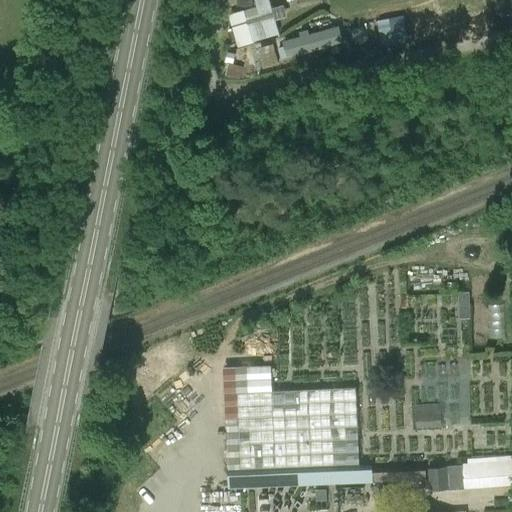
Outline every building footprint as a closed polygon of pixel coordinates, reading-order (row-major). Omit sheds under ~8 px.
[(229,13),(239,47),(255,43),(254,41),(281,34),(270,0),(256,0),(260,12),(248,16),(246,9),(229,13)] [(287,57),(344,40),(339,23),(283,40),(283,41),(258,48),(264,68),(279,64),(278,58),(287,55),(287,57)] [(356,388),(237,393),(240,470),(359,465),(356,388)] [(416,429),(442,427),(441,403),(415,405),(416,429)] [(511,485),(511,460),(462,464),(464,489),(511,485)] [(430,491),(449,489),(447,467),(428,468),(429,480),(430,491)]
